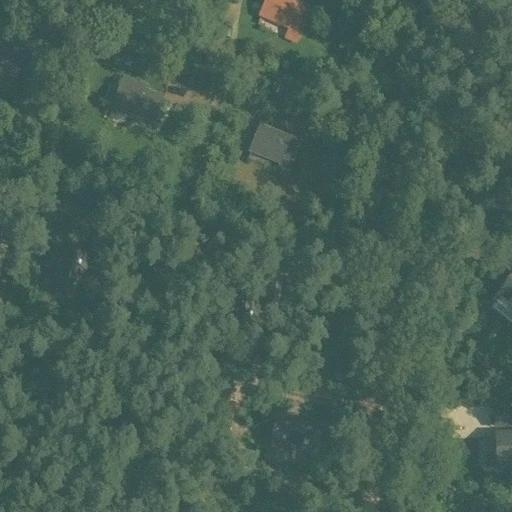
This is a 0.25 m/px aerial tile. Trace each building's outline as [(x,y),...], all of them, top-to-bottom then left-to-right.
[(266,0),(259,19),(303,37),(314,10),(290,0),(266,0)] [(22,33),(23,49),(46,47),(44,31),(22,33)] [(0,99),(9,103),(20,74),(0,66),(0,99)] [(122,81),(111,110),(154,127),(165,98),(122,81)] [(259,127),(248,154),(292,172),(303,145),(259,127)] [(511,245),(511,237),(502,224),(481,238),(495,258),(511,245)] [(65,264),(59,289),(84,296),(94,254),(72,249),(68,265),(65,264)] [(511,276),(494,298),(511,312),(511,276)] [(242,305),(239,320),(235,319),(230,345),(255,351),(265,309),(239,303),(239,304),(242,305)] [(148,391),(126,386),(122,403),(119,402),(113,427),(138,433),(148,391)] [(511,414),(493,415),(493,429),(494,429),(511,428),(511,414)] [(293,445),(293,448),(319,454),(325,429),(283,418),(276,446),(277,447),(279,442),(293,445)] [(511,438),(498,439),(499,470),(511,470),(511,482),(511,481),(511,438)] [(207,511),(207,501),(158,504),(158,511),(207,511)] [(322,511),(281,503),(278,511),(322,511)]
